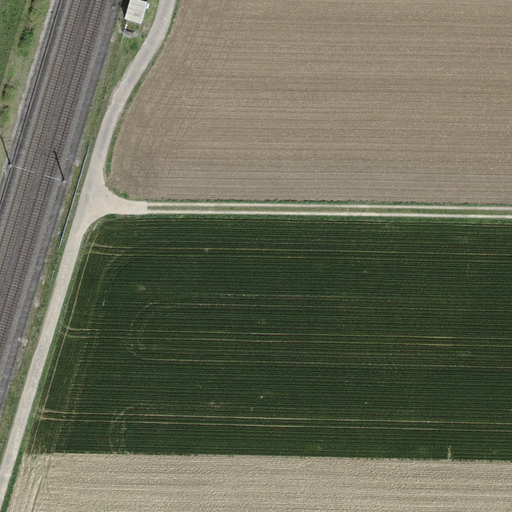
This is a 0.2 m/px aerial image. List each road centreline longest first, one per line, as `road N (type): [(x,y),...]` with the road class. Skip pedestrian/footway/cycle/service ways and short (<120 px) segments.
road 1 (track): [(0,490),(105,134),(168,0)]
road 2 (track): [(86,198),(130,207),(511,214)]
